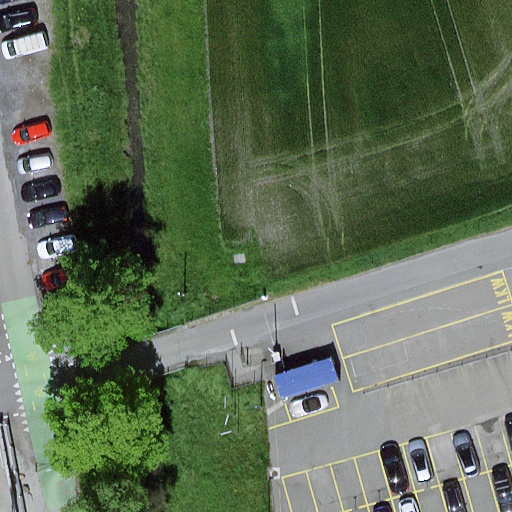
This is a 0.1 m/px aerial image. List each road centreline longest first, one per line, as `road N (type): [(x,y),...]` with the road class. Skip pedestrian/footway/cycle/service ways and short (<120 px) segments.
road 1 (unclassified): [(511,237),(139,346),(74,388)]
road 2 (track): [(0,129),(74,388)]
